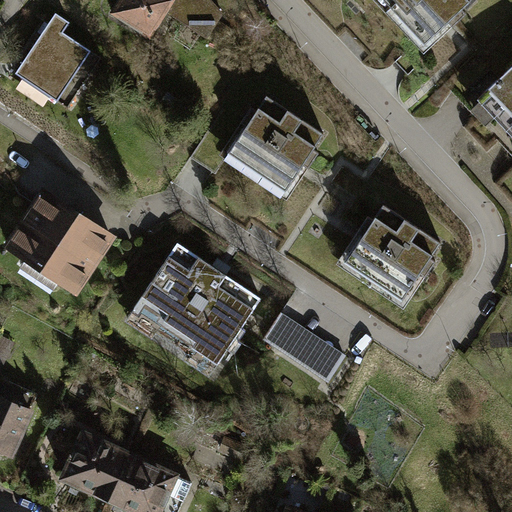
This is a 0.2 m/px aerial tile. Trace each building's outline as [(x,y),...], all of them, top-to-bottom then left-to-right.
[(149,36),(166,9),(172,0),(118,0),(111,11),(149,36)] [(172,0),(166,9),(207,36),(221,14),(207,0),(172,0)] [(384,0),(407,24),(416,26),(428,39),(447,20),(452,26),(466,13),(462,9),(471,0),(384,0)] [(70,21),(57,12),(18,71),(59,98),(92,48),(64,30),(70,21)] [(65,105),(73,110),(102,56),(93,51),(65,105)] [(511,64),(476,97),(511,135),(511,64)] [(245,126),(233,146),(249,157),(245,163),(286,189),(302,164),(306,167),(317,151),(313,148),(324,131),(267,94),(257,111),(250,106),(240,122),(245,126)] [(110,238),(45,191),(10,243),(73,287),(110,238)] [(362,234),(349,254),(366,265),(362,271),(403,298),(419,273),(423,276),(434,259),(430,257),(441,240),(384,203),(373,219),(366,215),(356,231),(362,234)] [(216,362),(258,298),(177,243),(134,306),(161,324),(154,332),(188,351),(191,345),(216,362)] [(281,313),(261,338),(327,382),(343,354),(281,313)] [(0,386),(0,452),(1,453),(10,451),(37,393),(9,381),(6,389),(0,386)] [(85,485),(109,496),(129,453),(82,432),(63,475),(70,478),(71,484),(80,487),(85,485)] [(176,511),(190,481),(129,453),(109,496),(132,506),(133,511),(176,511)]
